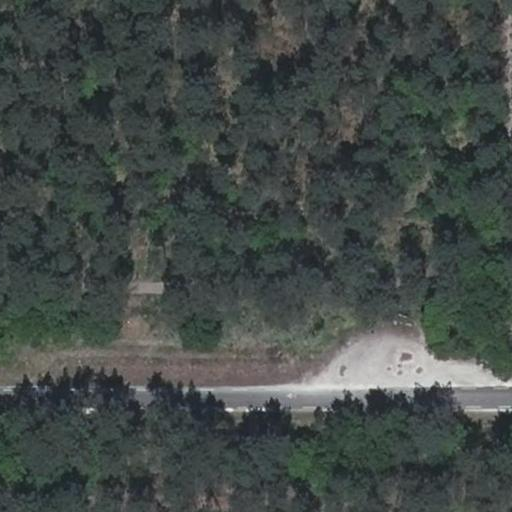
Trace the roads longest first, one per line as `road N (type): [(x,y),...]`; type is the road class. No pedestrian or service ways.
road 1 (track): [(511,319),(0,331)]
road 2 (unclassified): [(0,395),(511,392)]
